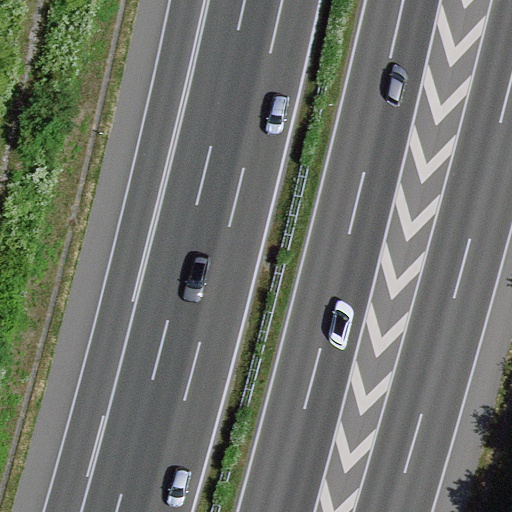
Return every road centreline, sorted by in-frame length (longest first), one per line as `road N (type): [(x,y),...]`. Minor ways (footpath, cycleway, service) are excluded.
road 1 (motorway): [(280,511),(406,0)]
road 2 (motorway): [(388,511),(511,66)]
road 3 (motorway): [(264,0),(170,387)]
road 4 (motorway): [(216,0),(170,387)]
road 5 (motorway): [(170,387),(135,511)]
